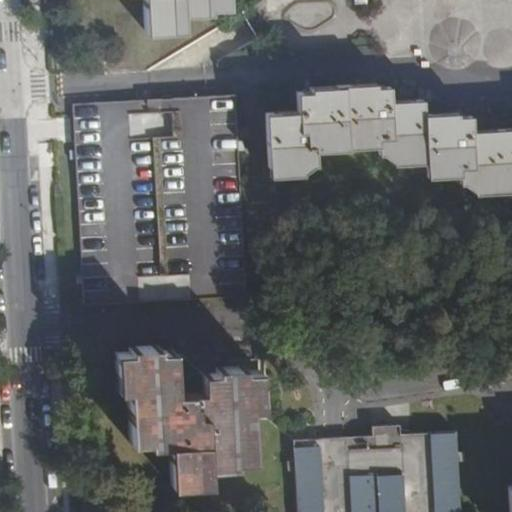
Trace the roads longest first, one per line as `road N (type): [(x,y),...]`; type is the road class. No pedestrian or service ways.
road 1 (residential): [(24,325),(179,319),(229,327),(363,385),(511,369)]
road 2 (tertiary): [(11,87),(24,325)]
road 3 (residential): [(11,87),(205,76)]
road 4 (tertiary): [(24,325),(34,511)]
